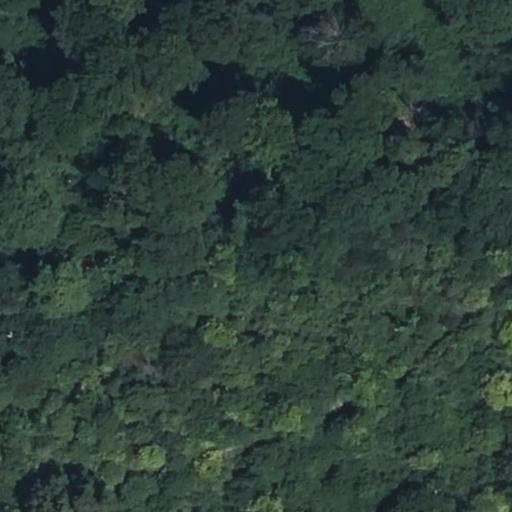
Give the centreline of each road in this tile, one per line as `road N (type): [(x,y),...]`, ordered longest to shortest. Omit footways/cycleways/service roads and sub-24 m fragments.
road 1 (track): [(511,415),(423,447),(127,495),(0,502)]
road 2 (track): [(511,281),(241,476)]
